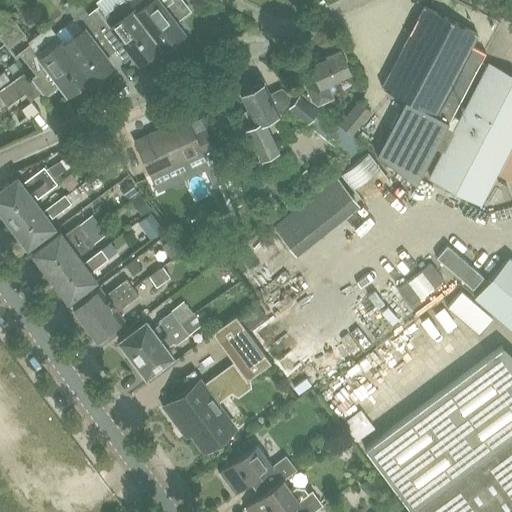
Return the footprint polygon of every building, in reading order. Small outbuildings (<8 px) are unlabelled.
[(64,45),(88,78),(109,61),(101,51),(111,44),(88,15),(84,10),(76,0),(60,0),(74,18),(83,31),(64,45)] [(88,15),(111,44),(119,55),(129,47),(139,61),(159,46),(135,14),(124,0),(121,0),(104,13),(99,6),(88,15)] [(151,0),(135,14),(159,46),(162,49),(183,32),(160,1),(161,0),(151,0)] [(404,100),(375,155),(415,183),(448,122),(484,53),(471,46),(477,34),(423,6),(380,87),(404,100)] [(15,22),(0,33),(0,35),(8,47),(25,34),(15,22)] [(31,43),(19,51),(38,77),(49,68),(68,93),(88,78),(64,45),(61,42),(41,57),(31,43)] [(315,81),(305,86),(311,100),(316,105),(332,97),(325,83),(350,72),(339,49),(325,56),(326,58),(308,66),(315,81)] [(511,76),(508,75),(487,64),(453,131),(446,128),(435,148),(442,151),(429,177),(480,203),(511,141),(511,76)] [(0,73),(0,89),(10,81),(3,71),(0,73)] [(25,72),(15,79),(0,90),(0,97),(7,107),(25,93),(35,86),(25,72)] [(276,112),(287,108),(295,99),(281,87),(267,94),(263,84),(240,95),(247,110),(243,111),(249,125),(244,127),(258,158),(276,150),(262,120),(276,113),(276,112)] [(297,96),(295,99),(287,108),(307,124),(310,120),(316,112),(316,111),(297,96)] [(318,109),(359,142),(359,141),(352,135),(370,111),(357,101),(338,123),(319,108),(318,109)] [(185,117),(134,141),(150,177),(152,176),(165,170),(201,154),(205,161),(211,158),(217,156),(203,127),(192,132),(185,117)] [(117,159),(109,148),(102,153),(110,164),(117,159)] [(295,171),(286,154),(268,165),(275,177),(284,172),(286,176),(295,171)] [(204,168),(212,182),(224,175),(217,161),(204,168)] [(0,212),(1,214),(50,177),(44,168),(25,182),(28,185),(23,188),(15,178),(0,189),(0,212)] [(14,230),(40,210),(31,198),(35,195),(37,198),(55,184),(50,177),(1,214),(14,230)] [(40,210),(14,230),(26,247),(53,227),(45,217),(49,214),(52,217),(70,203),(64,195),(42,212),(40,210)] [(150,238),(162,229),(149,212),(137,221),(150,238)] [(42,269),(87,236),(78,224),(62,236),(58,232),(30,253),(42,269)] [(87,236),(42,269),(54,284),(100,250),(82,263),(77,256),(93,244),(87,236)] [(447,245),(436,257),(471,288),(482,276),(447,245)] [(100,250),(54,284),(66,301),(95,279),(89,272),(107,259),(100,250)] [(511,262),(507,258),(488,280),(473,297),(511,330),(511,262)] [(431,263),(397,288),(410,305),(443,280),(431,263)] [(161,267),(148,276),(155,286),(168,277),(161,267)] [(83,323),(131,286),(126,279),(105,295),(98,287),(71,307),(83,323)] [(131,286),(83,323),(95,339),(122,318),(116,311),(137,294),(131,286)] [(492,318),(460,291),(446,307),(477,335),(492,318)] [(183,301),(170,311),(159,320),(161,322),(151,330),(145,321),(118,341),(133,360),(194,315),(183,301)] [(266,317),(259,308),(241,320),(249,330),(266,317)] [(211,333),(246,381),(271,364),(235,314),(211,333)] [(194,315),(133,360),(145,376),(171,356),(165,348),(172,343),(173,345),(201,324),(194,315)] [(511,511),(511,355),(501,346),(364,449),(411,511),(409,511),(511,511)] [(184,422),(204,449),(232,429),(212,401),(227,391),(216,375),(201,386),(198,381),(164,407),(178,426),(184,422)] [(253,479),(262,493),(282,478),(282,479),(296,469),(285,456),(272,465),(256,444),(253,447),(242,455),(218,472),(234,493),(253,479)] [(312,511),(322,505),(311,491),(298,500),(282,479),(282,478),(262,493),(244,506),(247,511),(312,511)]
